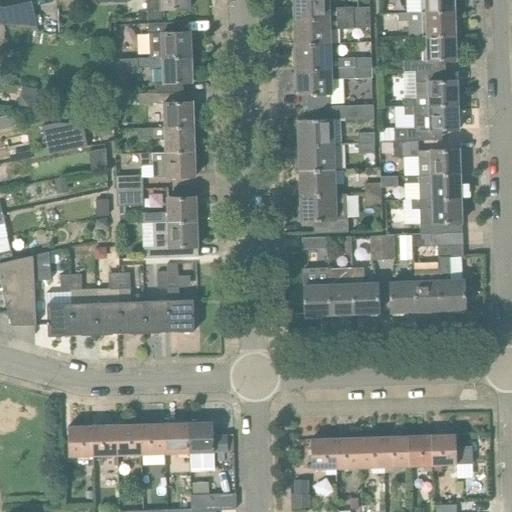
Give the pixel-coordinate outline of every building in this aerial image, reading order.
[(160,20),(160,11),(190,10),(189,0),(145,0),(147,20),(160,20)] [(293,0),(294,20),(370,17),(369,8),(354,8),(354,7),(330,8),(329,0),(293,0)] [(422,0),(423,13),(455,11),(454,0),(422,0)] [(3,9),(7,26),(38,30),(31,3),(3,9)] [(422,37),(456,37),(455,11),(423,13),(397,14),(398,22),(408,22),(409,38),(422,37)] [(295,46),(331,44),(331,30),(354,29),(370,28),(370,17),(294,20),(295,46)] [(149,59),(191,58),(191,33),(181,34),(180,24),(148,25),(149,34),(148,34),(148,47),(149,59)] [(415,73),(445,71),(445,61),(456,61),(456,37),(422,37),(423,60),(411,61),(411,60),(403,60),(403,73),(415,73)] [(296,71),(372,69),(371,58),(332,60),(331,44),(295,46),(296,71)] [(156,94),(158,95),(183,94),(183,84),(192,83),(191,58),(149,59),(130,60),(116,61),(116,74),(142,74),(142,68),(150,68),(150,70),(162,70),(162,84),(156,84),(156,94)] [(321,108),(332,107),(331,95),(333,95),(333,80),(372,79),(372,69),(296,71),(297,97),(307,96),(307,108),(321,108)] [(428,107),(458,106),(457,81),(445,81),(445,71),(415,73),(415,81),(414,81),(415,99),(404,99),(404,108),(417,107),(428,107)] [(138,95),(139,104),(159,103),(158,95),(156,94),(138,95)] [(193,102),(162,103),(164,129),(193,128),(193,102)] [(345,107),(345,121),(374,120),(373,106),(345,107)] [(418,128),(418,131),(441,131),(459,130),(458,106),(428,107),(417,107),(404,108),(405,116),(414,115),(414,128),(418,128)] [(334,133),(334,121),(332,121),(332,107),(321,108),(307,108),(308,121),(298,121),(299,146),(335,145),(341,144),(341,133),(334,133)] [(0,131),(24,125),(23,121),(19,122),(18,117),(13,118),(13,115),(0,118),(0,131)] [(83,126),(58,124),(42,127),(48,155),(87,147),(83,126)] [(165,153),(194,153),(193,128),(164,129),(153,130),(153,138),(164,138),(165,153)] [(394,144),(418,143),(418,131),(418,128),(414,128),(393,129),(394,144)] [(140,139),(153,138),(153,130),(140,130),(140,139)] [(358,144),(374,144),(374,133),(358,134),(358,144)] [(394,158),(419,158),(418,151),(418,143),(394,144),(394,158)] [(358,155),(375,154),(374,144),(358,144),(358,155)] [(300,172),(336,170),(335,145),(299,146),(300,172)] [(91,171),(107,168),(106,150),(88,153),(91,171)] [(430,176),(460,174),(459,150),(429,151),(418,151),(419,158),(419,176),(430,176)] [(153,166),(153,178),(195,177),(194,153),(165,153),(141,154),(141,167),(153,166)] [(301,197),(337,195),(336,170),(300,172),(301,197)] [(420,200),(461,199),(460,174),(430,176),(419,176),(407,176),(407,184),(419,184),(420,200)] [(117,192),(143,191),(142,176),(116,177),(117,192)] [(365,194),(381,194),(381,184),(364,184),(365,194)] [(125,207),(143,206),(143,191),(117,192),(117,207),(125,207)] [(365,205),(381,204),(381,194),(365,194),(365,205)] [(314,234),(348,233),(347,195),(337,195),(301,197),(302,223),(314,222),(314,234)] [(154,224),(197,223),(196,198),(166,199),(167,214),(155,214),(155,215),(143,216),(143,224),(154,224)] [(421,235),(463,233),(461,199),(420,200),(411,200),(411,210),(420,210),(421,235)] [(117,207),(117,226),(126,226),(125,207),(117,207)] [(197,223),(154,224),(155,247),(143,247),(144,260),(182,258),(197,257),(197,223)] [(463,245),(463,233),(421,235),(413,235),(413,248),(437,246),(463,245)] [(383,261),(395,260),(394,236),(386,236),(382,237),(383,261)] [(370,261),(383,261),(382,237),(369,237),(370,261)] [(302,250),(327,250),(327,238),(302,239),(302,250)] [(343,255),(352,255),(352,238),(342,239),(343,255)] [(463,245),(437,246),(438,259),(451,258),(464,257),(463,245)] [(0,264),(13,261),(11,251),(0,253),(0,264)] [(33,256),(34,281),(51,281),(49,253),(33,256)] [(0,289),(3,289),(11,326),(36,326),(34,281),(33,256),(13,261),(0,264),(0,289)] [(451,281),(451,258),(438,259),(438,270),(441,311),(466,310),(465,281),(451,281)] [(353,269),(355,314),(379,313),(378,283),(364,283),(364,268),(353,269)] [(329,315),(355,314),(353,269),(328,270),(329,315)] [(305,316),(329,315),(328,270),(302,271),(305,316)] [(416,312),(441,311),(438,270),(414,271),(414,281),(416,312)] [(157,273),(157,289),(167,289),(167,272),(157,273)] [(177,288),(177,272),(167,272),(167,289),(177,288)] [(109,291),(120,290),(119,274),(108,275),(109,291)] [(119,274),(120,290),(130,290),(130,274),(119,274)] [(60,276),(61,292),(70,292),(70,276),(60,276)] [(70,292),(82,291),(81,276),(70,276),(70,292)] [(391,313),(416,312),(414,281),(390,282),(391,313)] [(71,304),(70,292),(61,292),(47,293),(47,305),(46,305),(48,338),(72,337),(71,304)] [(194,332),(193,300),(168,301),(169,333),(194,332)] [(169,333),(168,301),(144,302),(145,334),(169,333)] [(121,335),(145,334),(144,302),(120,303),(121,335)] [(121,335),(120,303),(109,303),(96,304),(97,336),(121,335)] [(96,304),(82,304),(71,304),(72,337),(97,336),(96,304)] [(188,424),(189,454),(227,452),(227,436),(213,437),(213,423),(188,424)] [(164,454),(189,454),(188,424),(163,425),(164,454)] [(117,456),(141,455),(140,425),(116,426),(117,456)] [(141,455),(164,454),(163,425),(140,425),(141,455)] [(94,457),(117,456),(116,426),(93,427),(94,457)] [(69,457),(94,457),(93,427),(68,428),(69,457)] [(432,436),(433,466),(457,465),(456,435),(432,436)] [(409,467),(433,466),(432,436),(408,437),(409,467)] [(384,468),(409,467),(408,437),(383,438),(384,468)] [(336,469),(360,468),(359,438),(335,439),(336,469)] [(360,468),(384,468),(383,438),(359,438),(360,468)] [(312,470),(336,469),(335,439),(311,440),(312,470)]
